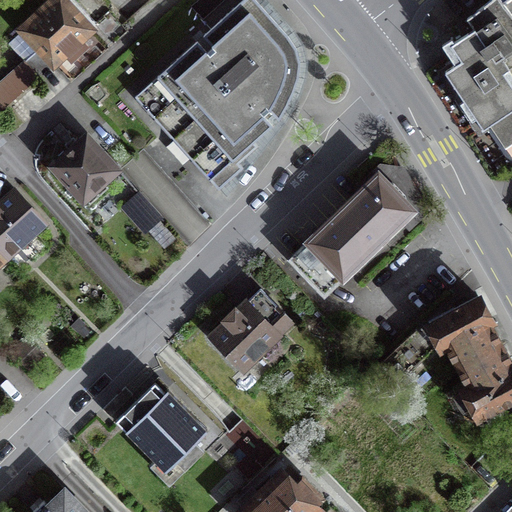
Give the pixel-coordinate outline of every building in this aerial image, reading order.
[(91,29),(64,0),(53,0),(22,28),(23,30),(8,43),(24,61),(0,82),(0,101),(4,106),(64,53),(67,56),(74,57),(82,49),(83,42),(80,38),(91,29)] [(296,45),(287,33),(256,0),(240,0),(203,34),(215,46),(209,52),(197,40),(135,97),(219,189),(242,168),(238,163),(257,146),(254,142),(273,124),(268,119),(274,113),(278,117),(293,90),(297,76),(299,62),(296,45)] [(511,16),(500,0),(488,0),(467,18),(474,28),(451,44),(462,59),(447,70),(485,127),(491,123),(499,135),(511,138),(511,16)] [(511,0),(500,0),(511,16),(511,0)] [(70,151),(54,165),(83,198),(84,197),(90,203),(109,186),(103,180),(116,168),(87,136),(79,143),(73,137),(64,144),(70,151)] [(405,224),(419,211),(400,175),(386,182),(378,174),(291,258),(325,293),(401,220),(405,224)] [(0,250),(6,257),(17,270),(47,243),(35,230),(44,223),(15,190),(0,203),(0,250)] [(160,216),(144,198),(128,212),(145,230),(160,216)] [(226,320),(211,335),(242,368),(292,320),(262,288),(248,301),(247,300),(237,309),(235,307),(224,317),(226,320)] [(457,364),(501,341),(491,322),(492,322),(478,296),(430,321),(444,348),(448,346),(457,364)] [(434,347),(416,329),(375,368),(393,386),(434,347)] [(511,361),(501,341),(457,364),(467,383),(463,385),(480,418),(511,400),(511,361)] [(136,399),(116,418),(165,470),(208,429),(167,387),(155,382),(137,399),(136,399)] [(281,472),(239,511),(315,511),(319,509),(314,504),(321,497),(302,477),(294,485),(281,472)] [(88,511),(65,488),(48,504),(44,500),(33,510),(34,511),(88,511)]
